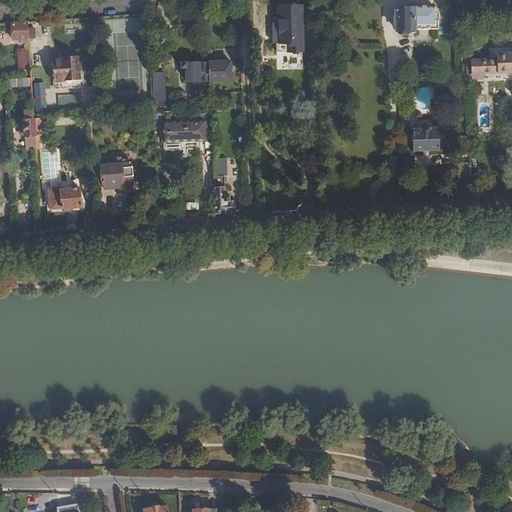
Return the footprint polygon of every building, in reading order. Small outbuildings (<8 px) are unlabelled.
[(302,4),(279,5),(280,43),(288,43),(289,51),(303,51),(302,4)] [(395,30),(409,30),(409,24),(435,25),(434,8),(426,7),(426,6),(421,6),(420,7),(396,7),(395,30)] [(28,22),(11,23),(13,40),(29,39),(28,29),(28,22)] [(29,47),(17,47),(16,68),(28,69),(29,47)] [(511,53),(496,54),(496,60),(470,61),(471,79),(497,79),(497,73),(511,72),(511,53)] [(80,80),(79,56),(52,58),(53,82),(80,80)] [(230,61),(209,62),(210,81),(231,81),(230,61)] [(210,81),(209,62),(181,62),(181,67),(186,67),(187,82),(210,81)] [(165,72),(152,72),(153,106),(166,105),(165,72)] [(30,86),(30,77),(5,78),(5,86),(30,86)] [(44,81),(34,81),(35,109),(45,108),(44,81)] [(231,93),(232,102),(240,101),(239,92),(231,93)] [(33,119),(33,112),(25,112),(26,136),(34,136),(33,119)] [(172,144),(179,143),(197,142),(197,140),(206,140),(204,114),(195,114),(195,121),(162,122),(163,142),(172,142),(172,144)] [(41,135),(40,119),(33,119),(34,136),(41,135)] [(413,150),(438,149),(437,129),(412,129),(413,150)] [(180,150),(179,143),(172,144),(172,142),(163,142),(164,150),(180,150)] [(120,164),(119,158),(110,158),(111,165),(100,165),(102,185),(103,185),(104,189),(113,189),(113,184),(122,183),(122,181),(132,180),(130,163),(120,164)] [(237,165),(229,166),(231,180),(239,179),(237,165)] [(223,166),(213,166),(215,214),(234,213),(233,201),(228,200),(228,195),(224,195),(224,187),(220,187),(220,176),(223,176),(223,166)] [(61,189),(61,188),(48,189),(50,208),(62,208),(61,189)] [(64,209),(64,211),(73,211),(73,208),(82,207),(81,188),(61,189),(62,208),(63,209),(64,209)] [(46,478),(98,476),(97,467),(46,469),(46,478)]
